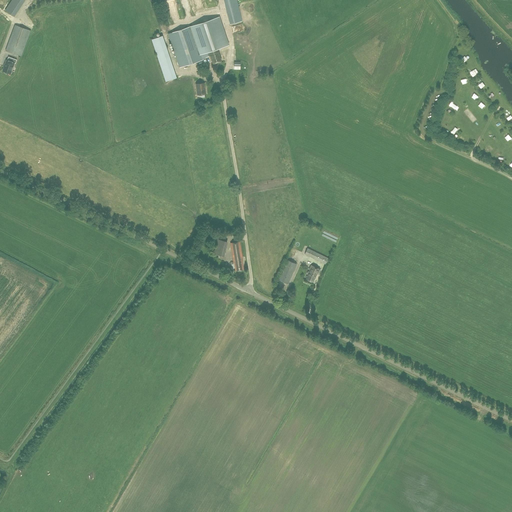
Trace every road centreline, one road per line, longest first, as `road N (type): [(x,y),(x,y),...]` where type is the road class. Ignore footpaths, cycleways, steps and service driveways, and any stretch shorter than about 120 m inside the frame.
road 1 (unclassified): [(511,421),(0,169)]
road 2 (track): [(162,249),(12,459),(0,461)]
